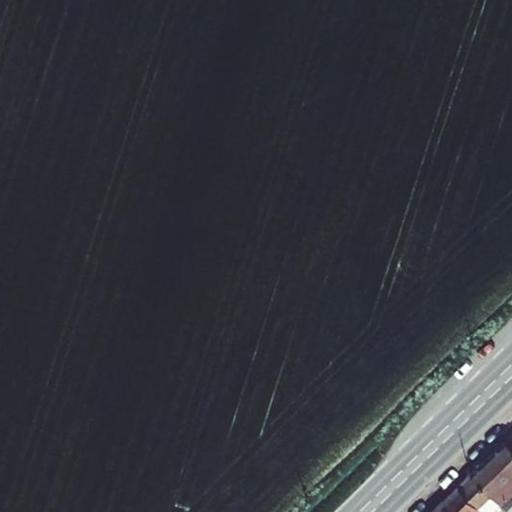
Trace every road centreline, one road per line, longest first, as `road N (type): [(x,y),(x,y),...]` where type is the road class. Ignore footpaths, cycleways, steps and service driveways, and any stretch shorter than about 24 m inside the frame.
road 1 (primary): [(511,350),(347,511)]
road 2 (primary): [(385,511),(511,388)]
